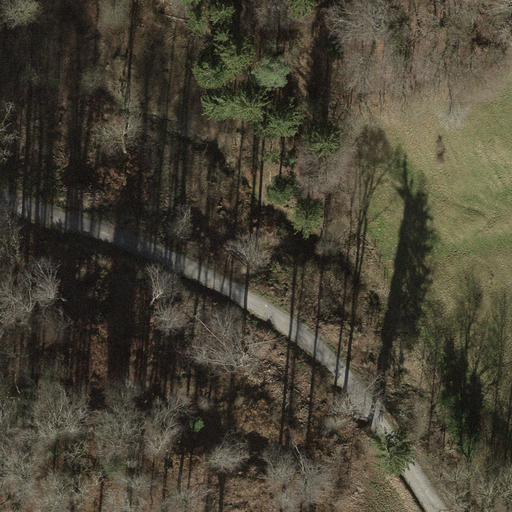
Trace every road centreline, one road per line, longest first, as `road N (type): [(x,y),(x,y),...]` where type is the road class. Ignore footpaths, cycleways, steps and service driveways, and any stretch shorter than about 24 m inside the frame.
road 1 (track): [(438,511),(359,395),(299,334),(177,260),(0,198)]
road 2 (track): [(237,0),(278,104),(316,170)]
